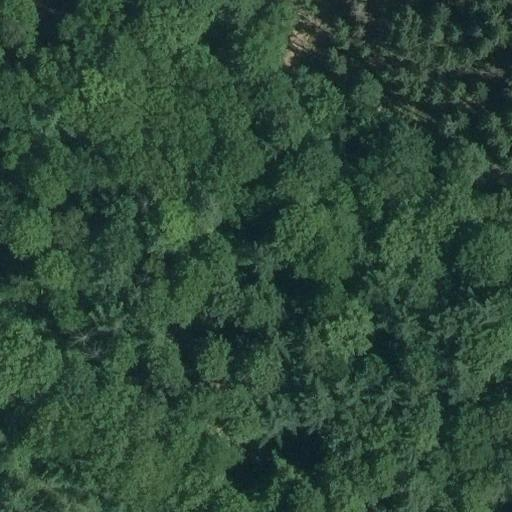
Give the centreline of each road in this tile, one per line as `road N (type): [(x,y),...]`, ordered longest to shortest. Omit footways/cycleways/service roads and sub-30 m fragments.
road 1 (track): [(0,175),(281,307),(315,511)]
road 2 (track): [(281,307),(225,0)]
road 3 (unclassified): [(0,373),(268,511)]
